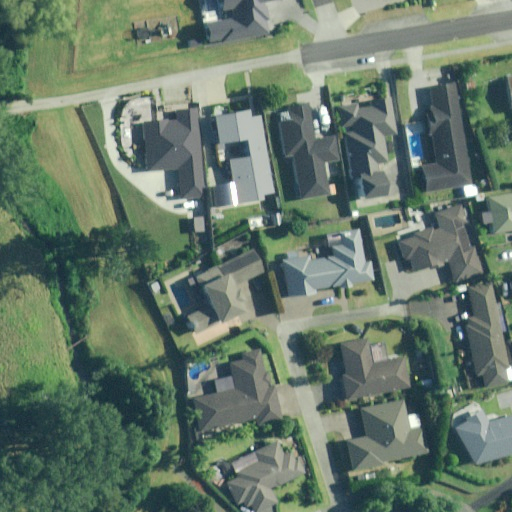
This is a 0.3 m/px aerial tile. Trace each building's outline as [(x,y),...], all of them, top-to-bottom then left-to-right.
[(210,0),(212,11),(217,10),(218,19),(197,23),(201,43),(214,41),(215,45),(268,34),(262,2),(269,0),(210,0)] [(431,105),(425,106),(426,113),(423,113),(431,164),(418,166),(423,192),(469,185),(452,83),(428,87),(431,105)] [(378,136),(392,133),(385,97),(365,100),(365,105),(353,107),(352,102),(331,106),(335,126),(336,126),(350,196),(352,196),(352,199),(377,195),(371,163),(383,161),(378,136)] [(334,159),(329,135),(308,138),(302,101),(278,105),(280,120),(271,121),(277,156),(286,155),(293,200),(323,195),(318,162),(334,159)] [(203,197),(196,108),(175,109),(176,119),(140,122),(145,178),(179,176),(180,199),(203,197)] [(259,115),(248,117),(246,110),(211,116),(215,143),(243,139),(246,156),(227,159),(234,203),(260,199),(259,194),(272,192),(259,115)] [(511,193),(487,197),(493,233),(511,230),(511,193)] [(466,216),(469,215),(467,207),(463,208),(461,203),(445,209),(435,213),(439,227),(434,229),(432,226),(413,233),(414,235),(398,241),(398,242),(404,260),(410,258),(414,271),(430,266),(436,265),(437,267),(443,265),(442,262),(448,260),(456,281),(483,272),(474,246),(472,247),(464,223),(467,221),(466,216)] [(306,254),(279,258),(284,295),(313,291),(312,288),(335,284),(336,287),(348,285),(348,282),(371,279),(368,260),(362,261),(357,228),(337,231),(339,243),(329,245),(330,255),(307,258),(306,254)] [(260,271),(249,248),(191,276),(204,305),(183,315),(190,332),(237,310),(233,301),(237,299),(230,285),(260,271)] [(508,368),(490,282),(467,286),(473,316),(465,318),(467,325),(464,325),(467,337),(461,338),(462,347),(468,346),(475,377),(481,375),(483,388),(506,383),(503,369),(508,368)] [(347,400),(410,386),(403,356),(374,363),(368,337),(339,343),(346,374),(342,375),(347,400)] [(274,387),(274,385),(267,387),(266,383),(271,383),(268,371),(264,372),(259,349),(241,353),(242,360),(229,363),(235,389),(191,398),(197,427),(198,430),(255,418),(256,422),(257,426),(282,420),(281,418),(274,387)] [(410,429),(405,403),(403,399),(360,408),(367,437),(347,441),(353,471),(383,465),(383,462),(429,452),(424,426),(422,427),(410,429)] [(450,426),(469,460),(511,449),(511,413),(482,421),(475,408),(460,417),(461,420),(450,426)] [(197,439),(196,435),(195,427),(189,429),(191,440),(197,439)] [(267,488),(300,472),(294,457),(290,459),(286,450),(279,454),(272,439),(250,450),(254,459),(231,470),(234,476),(223,481),(234,504),(240,501),(242,506),(248,503),(252,511),(273,501),(267,488)]
